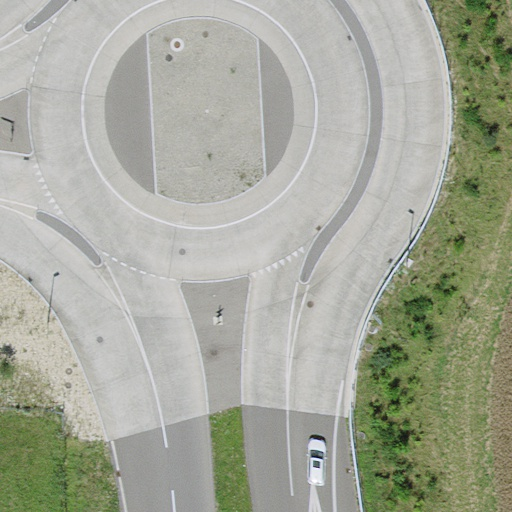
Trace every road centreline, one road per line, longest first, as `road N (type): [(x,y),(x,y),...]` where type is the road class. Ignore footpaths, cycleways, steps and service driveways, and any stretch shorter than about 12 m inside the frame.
road 1 (primary): [(296,495),(333,297),(394,188),(406,139),(411,82),(396,28),(375,0)]
road 2 (primary): [(0,220),(44,247),(103,313),(167,446)]
road 3 (primary): [(296,495),(270,354),(273,284),(287,227)]
road 4 (primary): [(287,227),(329,179),(345,117),(334,54),(291,0)]
road 5 (primary): [(142,245),(167,446)]
road 6 (primary): [(76,35),(55,106),(58,144),(84,199)]
road 7 (primary): [(142,245),(217,256),(287,227)]
